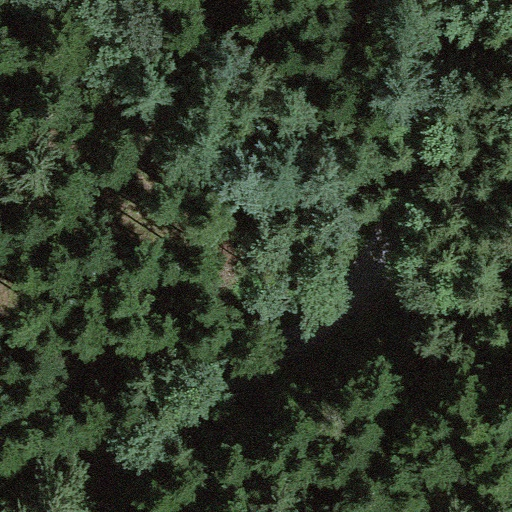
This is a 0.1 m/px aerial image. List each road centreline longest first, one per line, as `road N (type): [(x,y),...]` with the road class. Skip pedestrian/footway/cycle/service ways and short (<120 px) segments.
road 1 (track): [(457,0),(439,131),(403,241),(361,302),(191,411),(77,511)]
road 2 (track): [(361,302),(511,282)]
